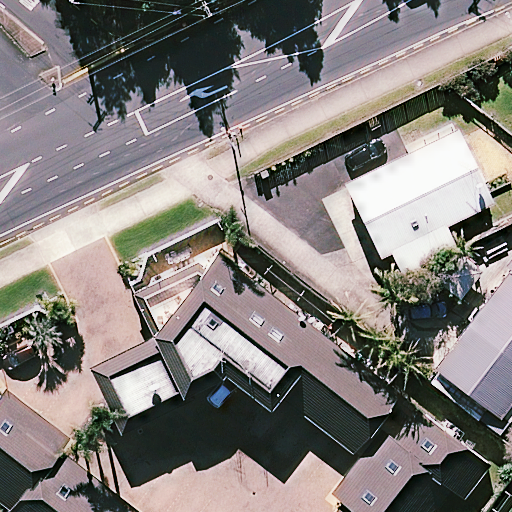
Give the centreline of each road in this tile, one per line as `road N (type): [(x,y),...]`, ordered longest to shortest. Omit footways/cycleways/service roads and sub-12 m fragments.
road 1 (secondary): [(466,0),(325,62),(231,74)]
road 2 (residential): [(97,145),(65,85),(0,17)]
road 3 (secondary): [(231,74),(97,145)]
road 4 (secondary): [(231,74),(292,14),(324,0)]
